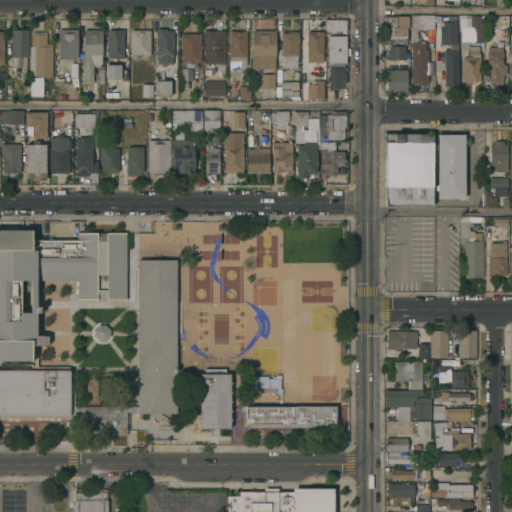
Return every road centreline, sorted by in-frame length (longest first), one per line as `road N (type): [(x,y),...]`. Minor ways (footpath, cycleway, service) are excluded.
road 1 (residential): [(0,204),(369,205)]
road 2 (residential): [(0,4),(368,4)]
road 3 (residential): [(0,467),(366,469)]
road 4 (tertiary): [(367,0),(369,205)]
road 5 (tertiary): [(368,308),(366,511)]
road 6 (residential): [(499,309),(499,511)]
road 7 (residential): [(368,308),(511,309)]
road 8 (residential): [(369,115),(511,115)]
